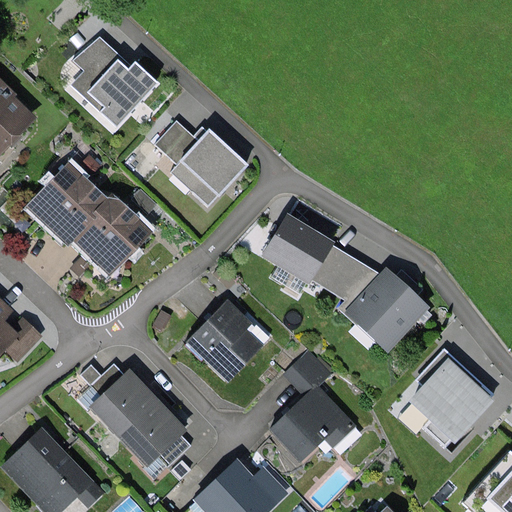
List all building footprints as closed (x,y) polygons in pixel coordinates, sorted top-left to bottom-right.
[(155,80),(100,33),(62,77),(116,124),(155,80)] [(0,84),(0,160),(38,123),(0,84)] [(242,167),(195,123),(157,163),(204,208),(242,167)] [(76,167),(32,212),(109,287),(153,242),(76,167)] [(356,239),(303,213),(279,261),(332,287),(356,239)] [(445,305),(400,263),(359,306),(404,349),(445,305)] [(268,344),(225,305),(183,350),(226,390),(268,344)] [(0,321),(0,362),(20,340),(0,321)] [(507,388),(458,350),(422,396),(470,434),(507,388)] [(303,407),(275,437),(304,464),(324,444),(334,453),(355,430),(316,394),(331,378),(310,358),(282,388),(303,407)] [(193,433),(133,369),(123,378),(115,369),(100,382),(90,371),(79,381),(99,402),(92,409),(151,472),(160,463),(165,469),(182,453),(177,448),(193,433)] [(43,435),(3,471),(39,511),(66,511),(76,503),(83,511),(87,511),(101,501),(43,435)] [(236,469),(196,509),(199,511),(268,511),(245,489),(251,484),(236,469)]
